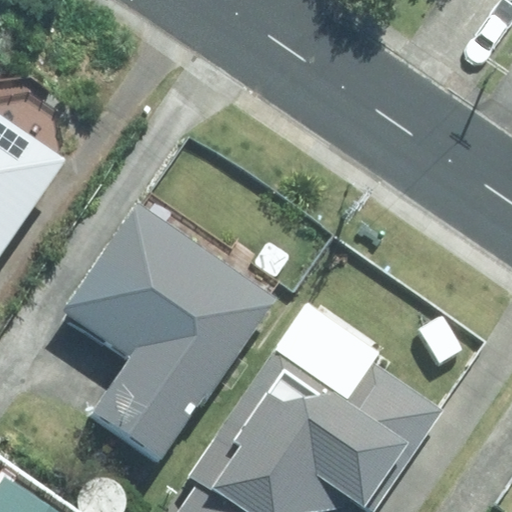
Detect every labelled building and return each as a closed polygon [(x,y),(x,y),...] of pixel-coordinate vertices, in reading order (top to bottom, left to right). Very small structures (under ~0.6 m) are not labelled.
[(0,142),(0,258),(54,179),(0,142)] [(130,214),(54,321),(123,369),(82,426),(150,475),(266,313),(130,214)] [(193,490),(177,511),(375,511),(437,422),(366,372),(342,407),(272,359),(183,484),(193,490)] [(125,467),(113,485),(133,497),(144,479),(125,467)] [(0,511),(19,511),(0,498),(0,511)]
